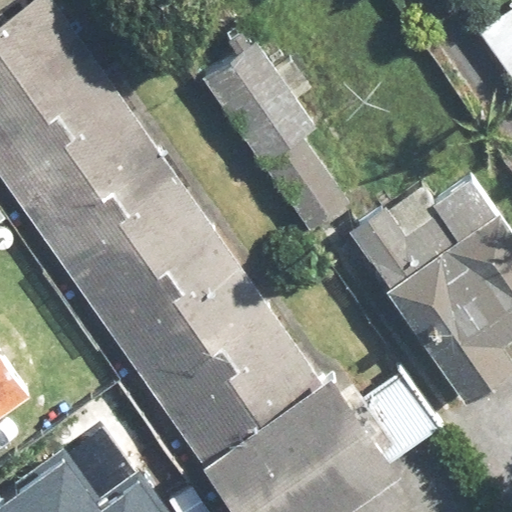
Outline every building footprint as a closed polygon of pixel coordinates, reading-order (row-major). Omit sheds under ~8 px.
[(192,456),(231,511),(322,511),(390,465),(321,367),(314,372),(54,0),(14,0),(0,10),(0,172),(196,454),(192,456)] [(511,0),(506,0),(474,23),(511,76),(511,0)] [(199,72),(308,225),(348,197),(300,130),(312,121),(292,93),(309,81),(288,51),(271,63),(242,23),(224,36),(233,48),(199,72)] [(379,197),(343,223),(382,278),(379,280),(458,391),(511,353),(511,229),(469,169),(433,194),(421,177),(383,203),(379,197)] [(0,411),(29,392),(0,349),(0,411)] [(400,367),(363,396),(404,447),(441,418),(400,367)] [(107,404),(0,478),(0,511),(168,511),(178,505),(107,404)]
